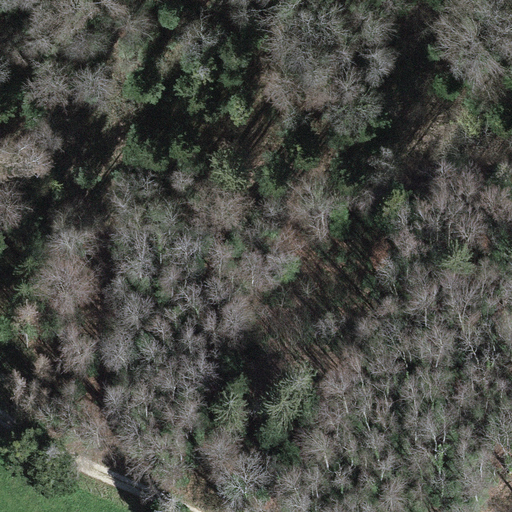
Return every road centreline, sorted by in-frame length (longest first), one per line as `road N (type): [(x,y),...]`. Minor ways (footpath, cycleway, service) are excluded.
road 1 (track): [(374,71),(436,175),(511,223)]
road 2 (track): [(0,419),(64,462),(177,511)]
